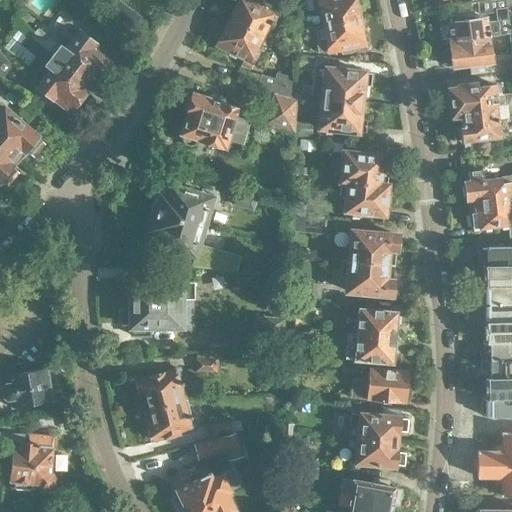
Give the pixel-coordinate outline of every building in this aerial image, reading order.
[(230,18),(262,35),(269,22),(272,23),(282,4),(274,0),(268,0),(267,4),(263,2),(263,0),(238,0),(236,4),(232,5),(230,10),(232,15),(230,18)] [(324,25),(359,19),(358,14),(361,12),(360,8),(357,6),(355,0),(318,0),(317,0),(319,10),(322,10),(324,25)] [(509,36),(508,28),(506,12),(507,12),(506,4),(505,0),(504,0),(477,4),(478,14),(494,13),(496,22),(487,23),(486,19),(448,25),(451,43),(488,37),(509,34),(509,36)] [(250,68),(259,50),(266,38),(262,36),(262,35),(230,18),(228,23),(223,24),(221,28),(223,33),(216,45),(227,51),(226,51),(231,54),(231,55),(236,58),(237,55),(244,59),(241,64),(236,80),(274,93),(296,100),(297,82),(288,81),(288,77),(276,73),(274,79),(261,75),(248,72),(250,68)] [(324,25),(313,27),(317,52),(340,48),(341,54),(353,52),(352,46),(364,44),(362,31),(364,29),(363,24),(360,23),(359,19),(324,25)] [(102,59),(109,49),(81,27),(64,49),(39,29),(30,37),(86,80),(93,70),(101,73),(105,68),(104,65),(106,62),(102,59)] [(86,80),(30,37),(20,45),(50,69),(37,86),(52,98),(49,102),(62,111),(68,104),(72,107),(75,103),(78,104),(83,97),(78,90),(86,80)] [(511,61),(511,52),(511,53),(491,56),(488,37),(451,43),(452,50),(450,50),(450,51),(445,52),(441,55),(443,66),(446,67),(453,66),(454,67),(469,65),(470,75),(511,69),(511,61)] [(0,54),(0,78),(13,89),(24,77),(2,57),(0,54)] [(311,56),(298,54),(297,67),(311,67),(311,56)] [(339,69),(326,68),(325,68),(322,98),(360,102),(362,85),(370,86),(371,74),(364,73),(364,72),(339,69)] [(13,89),(0,78),(0,142),(17,158),(24,150),(33,157),(43,145),(35,138),(36,136),(4,107),(16,93),(13,89)] [(477,87),(476,82),(456,85),(456,87),(447,88),(450,119),(461,118),(461,119),(480,115),(479,108),(511,103),(511,93),(496,96),(495,85),(477,87)] [(295,134),(295,122),(296,100),(274,93),(264,125),(282,130),(295,134)] [(244,144),(249,128),(245,127),(247,120),(237,117),(240,107),(195,94),(194,95),(189,96),(186,107),(189,110),(182,133),(186,134),(185,137),(186,144),(193,146),(198,143),(199,138),(228,147),(230,140),(244,144)] [(318,128),(333,130),(357,133),(357,132),(365,133),(367,119),(359,118),(360,102),(322,98),(318,128)] [(511,117),(511,103),(479,108),(480,115),(461,119),(462,126),(461,126),(461,127),(451,128),(453,142),(463,141),(463,143),(500,139),(498,120),(511,117)] [(295,122),(295,134),(312,135),(312,123),(295,122)] [(295,134),(282,130),(282,133),(280,132),(280,139),(282,140),(282,154),(294,154),(295,134)] [(0,142),(0,179),(6,185),(17,173),(9,166),(17,158),(0,142)] [(340,182),(387,188),(389,170),(380,169),(381,157),(356,154),(357,147),(345,145),(344,153),(343,153),(340,182)] [(511,174),(510,175),(511,183),(499,185),(498,178),(481,180),(480,172),(468,173),(469,182),(465,183),(466,184),(462,187),(463,195),(467,199),(468,200),(474,199),(474,206),(479,205),(479,201),(511,196),(511,174)] [(387,188),(340,182),(338,198),(346,199),(345,211),(346,211),(345,218),(358,220),(359,212),(384,215),(385,202),(389,199),(390,192),(387,188)] [(154,196),(149,211),(206,228),(206,227),(211,211),(208,210),(212,197),(168,184),(164,196),(160,195),(159,198),(154,196)] [(253,211),(257,196),(235,189),(230,205),(253,211)] [(479,229),(511,224),(511,217),(511,209),(511,196),(479,201),(479,205),(474,206),(476,214),(469,215),(471,228),(479,227),(479,229)] [(206,228),(149,211),(145,226),(150,228),(149,231),(154,232),(150,243),(195,256),(195,255),(204,258),(208,246),(208,245),(207,245),(212,229),(206,227),(206,228)] [(325,235),(326,219),(291,216),(289,231),(325,235)] [(397,236),(353,232),(351,232),(349,262),(394,266),(397,236)] [(195,256),(192,267),(236,271),(240,255),(208,246),(204,258),(195,255),(195,256)] [(511,247),(481,249),(481,250),(477,254),(477,265),(482,267),(482,276),(511,275),(511,247)] [(394,266),(349,262),(346,292),(392,296),(394,266)] [(511,275),(482,276),(482,286),(478,290),(478,305),(511,304),(511,275)] [(194,300),(194,283),(181,283),(182,282),(130,281),(129,309),(122,309),(122,324),(129,324),(129,328),(131,328),(131,335),(149,336),(149,327),(181,328),(182,300),(194,300)] [(320,298),(321,285),(297,282),(295,296),(320,298)] [(511,304),(478,305),(479,320),(483,323),(483,333),(511,332),(511,304)] [(358,308),(355,334),(395,338),(396,326),(400,324),(401,318),(397,314),(397,312),(358,308)] [(283,349),(285,318),(253,316),(250,346),(283,349)] [(287,327),(301,328),(301,318),(288,317),(287,327)] [(300,340),(301,328),(287,327),(286,340),(300,340)] [(511,332),(483,333),(484,342),(479,347),(479,362),(511,360),(511,332)] [(392,363),(392,362),(397,358),(398,352),(394,349),(395,338),(355,334),(346,333),(343,359),(392,363)] [(217,373),(218,358),(195,357),(195,372),(217,373)] [(511,360),(479,362),(480,377),(484,380),(484,389),(511,387),(511,360)] [(353,375),(354,367),(342,365),(341,374),(353,375)] [(51,401),(44,367),(3,376),(5,384),(2,384),(0,387),(0,394),(1,398),(5,401),(8,401),(10,410),(51,401)] [(405,403),(408,371),(368,367),(367,380),(352,379),(350,398),(405,403)] [(139,411),(186,399),(178,369),(163,373),(162,371),(147,375),(148,376),(136,379),(139,392),(134,393),(139,411)] [(511,387),(484,389),(485,398),(480,400),(481,414),(485,416),(485,417),(511,416),(511,387)] [(194,429),(186,399),(139,411),(144,429),(148,428),(152,440),(163,437),(163,439),(178,435),(178,433),(194,429)] [(353,437),(398,442),(399,431),(407,432),(408,419),(400,419),(400,416),(358,412),(358,415),(350,414),(349,427),(348,437),(353,437)] [(212,439),(234,433),(236,433),(243,431),(240,421),(231,420),(230,418),(208,424),(212,439)] [(281,433),(292,434),(292,424),(282,423),(281,433)] [(16,433),(1,432),(0,431),(0,446),(11,448),(8,481),(14,482),(13,488),(31,490),(32,484),(36,484),(40,490),(48,490),(54,485),(55,478),(48,470),(52,437),(38,435),(38,433),(28,433),(28,434),(16,433)] [(234,433),(212,439),(193,444),(198,460),(225,453),(228,461),(243,456),(236,433),(234,433)] [(292,444),(292,434),(281,433),(280,443),(292,444)] [(511,433),(501,434),(501,445),(495,445),(495,451),(477,451),(477,477),(494,477),(495,483),(501,483),(501,496),(511,496),(511,433)] [(397,452),(398,442),(353,437),(348,437),(347,446),(355,448),(353,464),(396,468),(396,465),(404,465),(405,453),(397,452)] [(303,466),(302,479),(317,480),(318,467),(303,466)] [(226,492),(239,486),(230,469),(211,479),(205,467),(188,477),(187,476),(185,477),(180,474),(175,477),(173,483),(176,490),(173,492),(175,495),(172,500),(175,505),(180,505),(182,509),(185,508),(187,511),(229,511),(234,510),(226,492)] [(346,511),(350,511),(388,511),(390,505),(398,506),(400,490),(393,489),(393,488),(387,487),(387,482),(373,479),(373,484),(351,481),(351,482),(341,480),(339,491),(349,493),(346,511)]
